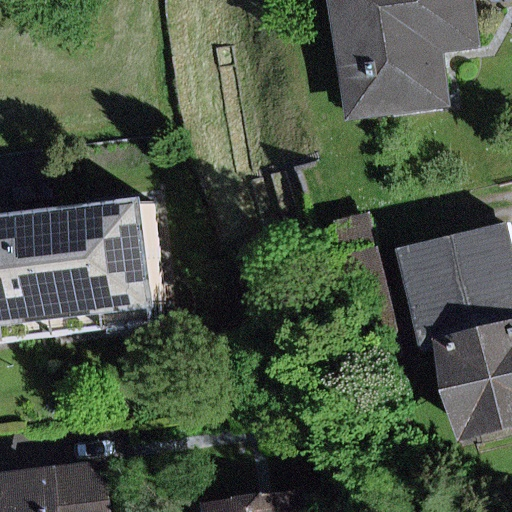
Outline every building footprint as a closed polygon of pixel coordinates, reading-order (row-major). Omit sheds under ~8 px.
[(375,118),(472,105),(465,53),(504,47),(497,0),(355,0),(365,62),(367,62),(375,118)] [(511,197),(414,220),(441,337),(457,334),(511,321),(511,197)] [(183,324),(180,308),(185,307),(173,201),(0,219),(0,327),(127,313),(131,333),(183,324)] [(511,321),(457,334),(481,445),(511,438),(511,321)] [(0,511),(132,511),(126,457),(0,470),(0,511)] [(323,511),(320,486),(219,497),(220,511),(323,511)]
